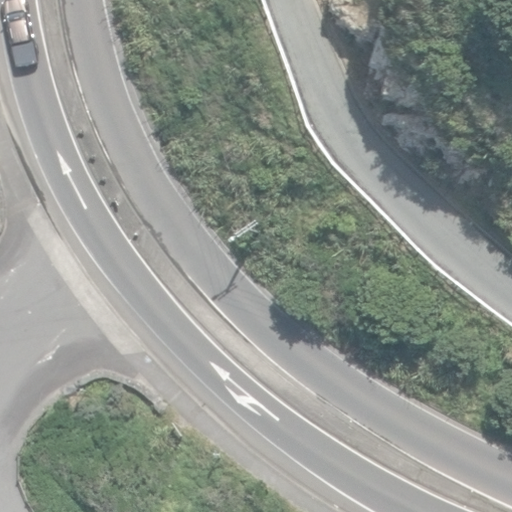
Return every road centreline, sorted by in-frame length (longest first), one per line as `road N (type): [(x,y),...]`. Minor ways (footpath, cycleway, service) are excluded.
road 1 (tertiary): [(430,511),(316,459),(117,277),(41,112),(22,0)]
road 2 (tertiary): [(87,0),(148,196),(298,354),(511,479)]
road 3 (residential): [(511,290),(381,166),(316,59),(294,0)]
